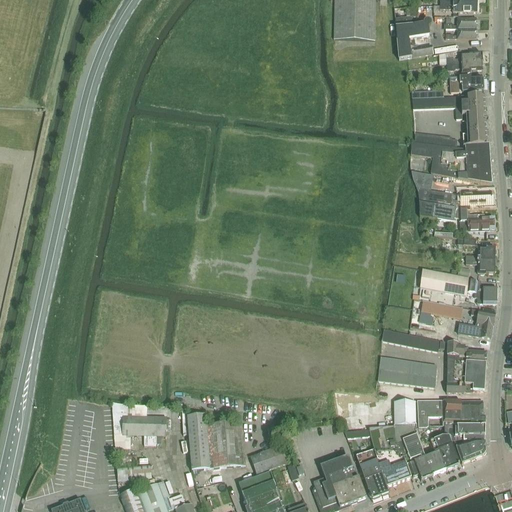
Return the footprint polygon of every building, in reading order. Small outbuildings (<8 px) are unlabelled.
[(375,0),(334,0),(334,41),(375,41),(375,0)] [(477,15),(477,7),(440,6),(440,12),(453,12),(453,15),(477,15)] [(458,32),(477,32),(477,21),(458,21),(458,26),(452,26),(446,26),(446,31),(458,31),(458,32)] [(432,48),(431,48),(430,38),(424,39),(424,36),(429,35),(428,30),(429,30),(430,29),(431,29),(432,28),(432,27),(432,26),(432,25),(432,24),(431,24),(431,23),(430,23),(430,22),(429,22),(428,22),(427,22),(427,23),(426,23),(425,24),(425,25),(425,26),(425,27),(415,29),(407,30),(398,31),(400,59),(412,57),(412,60),(433,56),(432,48)] [(477,42),(477,32),(458,32),(458,36),(446,37),(446,42),(458,42),(477,42)] [(468,65),(483,65),(483,56),(461,57),(461,61),(455,62),(452,60),(446,60),(446,67),(468,67),(468,65)] [(483,73),(483,65),(468,65),(468,67),(446,67),(447,74),(453,73),(455,72),(461,72),(461,76),(471,75),(471,74),(483,73)] [(484,94),(483,81),(471,82),(470,79),(449,80),(450,87),(457,87),(457,95),(484,94)] [(489,148),(486,148),(484,99),(460,99),(454,99),(455,111),(465,110),(466,122),(467,149),(489,148)] [(466,122),(465,110),(455,111),(456,122),(466,122)] [(465,151),(411,145),(411,158),(434,161),(431,176),(455,181),(468,184),(492,187),(489,158),(489,148),(467,149),(465,149),(465,151)] [(446,209),(461,212),(469,213),(470,208),(493,207),(492,195),(476,195),(476,193),(460,193),(461,198),(431,193),(433,179),(412,175),(413,182),(420,195),(419,205),(446,209)] [(446,209),(419,205),(420,219),(453,225),(454,221),(459,221),(459,224),(460,224),(460,234),(494,233),(494,220),(485,221),(485,216),(475,217),(469,217),(469,213),(461,212),(446,209)] [(471,263),(495,264),(495,258),(496,257),(496,253),(495,253),(495,251),(483,250),(483,249),(478,249),(478,258),(471,258),(471,263)] [(495,269),(495,264),(471,263),(471,258),(466,258),(465,267),(477,267),(477,276),(495,277),(495,274),(496,274),(496,270),(495,269)] [(460,270),(458,278),(470,280),(471,272),(460,270)] [(422,272),(420,291),(466,299),(467,295),(474,295),(474,301),(477,301),(477,306),(482,306),(482,307),(497,308),(497,289),(488,289),(488,288),(481,288),(481,284),(478,284),(468,282),(468,280),(422,272)] [(460,321),(463,310),(423,303),(423,305),(421,314),(425,315),(460,321)] [(494,330),(496,316),(472,312),(471,317),(477,318),(475,329),(460,326),(458,336),(491,342),(493,330),(494,330)] [(388,345),(390,333),(384,332),(381,343),(388,345)] [(388,345),(394,346),(396,334),(390,333),(388,345)] [(400,347),(403,335),(396,334),(394,346),(400,347)] [(400,347),(406,348),(409,336),(403,335),(400,347)] [(413,350),(415,338),(409,336),(406,348),(413,350)] [(413,350),(419,351),(421,339),(415,338),(413,350)] [(425,352),(428,340),(421,339),(419,351),(425,352)] [(425,352),(431,353),(434,341),(428,340),(425,352)] [(438,355),(440,343),(434,341),(431,353),(438,355)] [(448,345),(447,363),(486,365),(487,353),(468,353),(468,349),(459,349),(459,346),(448,345)] [(486,365),(447,363),(447,385),(447,396),(473,395),(473,393),(484,393),(485,377),(486,365)] [(416,427),(416,420),(415,403),(396,403),(397,428),(416,427)] [(443,428),(444,428),(485,428),(485,418),(483,418),(483,404),(461,404),(461,403),(443,404),(417,403),(417,430),(427,430),(427,429),(429,429),(429,419),(443,419),(443,428)] [(146,418),(147,408),(123,408),(112,405),(115,453),(117,452),(117,457),(127,456),(130,456),(130,440),(126,440),(126,439),(122,439),(122,418),(146,418)] [(210,471),(246,468),(242,424),(207,427),(206,417),(187,419),(191,473),(210,471)] [(156,449),(156,439),(166,439),(167,419),(123,418),(122,438),(144,439),(144,448),(156,449)] [(395,454),(394,430),(394,428),(368,430),(369,433),(371,439),(376,455),(395,454)] [(405,459),(413,480),(419,478),(421,483),(432,478),(425,460),(419,445),(417,440),(416,428),(394,428),(394,430),(395,454),(397,461),(403,459),(405,459)] [(485,443),(485,428),(444,428),(444,439),(449,438),(451,443),(463,443),(485,443)] [(442,439),(432,443),(445,473),(460,468),(452,447),(448,439),(442,439)] [(445,473),(432,443),(429,444),(434,456),(425,460),(432,478),(445,473)] [(485,456),(485,446),(473,445),(456,450),(462,467),(483,459),(485,456)] [(256,477),(291,464),(284,446),(250,459),(256,477)] [(118,468),(136,466),(136,456),(117,457),(118,468)] [(355,470),(352,471),(348,459),(320,470),(324,480),(313,485),(318,498),(315,499),(319,511),(341,511),(358,506),(357,503),(366,500),(358,479),(352,481),(352,479),(358,477),(355,470)] [(379,469),(382,476),(387,490),(411,480),(405,465),(391,470),(389,465),(379,469)] [(118,483),(151,481),(150,466),(117,468),(118,483)] [(299,481),(294,467),(288,469),(292,483),(299,481)] [(389,496),(387,490),(382,476),(379,469),(362,475),(372,502),(389,496)] [(246,511),(284,511),(271,474),(238,485),(245,504),(244,505),(246,511)] [(163,484),(158,486),(167,511),(172,511),(175,511),(174,507),(171,508),(169,502),(168,499),(169,499),(163,484)] [(125,511),(167,511),(158,486),(139,493),(138,490),(120,496),(125,511)] [(174,511),(175,511),(185,509),(182,498),(169,502),(171,508),(174,507),(175,511),(174,511)] [(63,508),(59,509),(60,511),(84,511),(80,501),(68,505),(68,504),(62,506),(63,508)]
